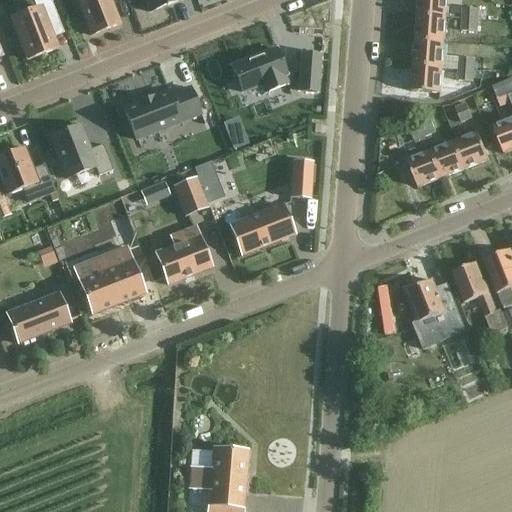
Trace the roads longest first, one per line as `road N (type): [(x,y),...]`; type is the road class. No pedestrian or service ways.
road 1 (residential): [(0,400),(341,262)]
road 2 (residential): [(0,111),(285,0)]
road 3 (tertiary): [(341,262),(360,0)]
road 4 (tertiary): [(323,511),(341,262)]
road 5 (residential): [(341,262),(511,200)]
